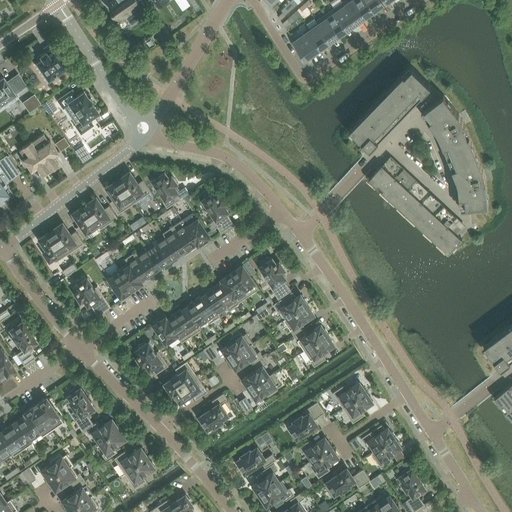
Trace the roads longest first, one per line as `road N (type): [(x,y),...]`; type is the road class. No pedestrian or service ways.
road 1 (residential): [(427,0),(308,83),(253,0)]
road 2 (residential): [(229,511),(81,348)]
road 3 (residential): [(409,397),(302,236)]
road 4 (residential): [(388,140),(453,204),(436,137),(415,116)]
road 5 (residential): [(147,136),(4,248)]
road 6 (residential): [(284,213),(238,164),(147,136)]
road 7 (residential): [(147,136),(231,0)]
road 8 (residential): [(147,136),(58,4)]
road 9 (residential): [(302,236),(388,140)]
road 10 (residential): [(81,348),(4,248)]
